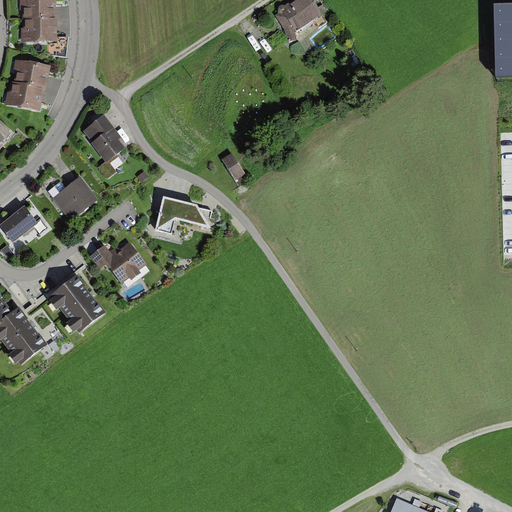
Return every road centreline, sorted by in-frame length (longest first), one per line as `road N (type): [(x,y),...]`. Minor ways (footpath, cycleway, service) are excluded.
road 1 (unclassified): [(82,84),(111,94),(154,157),(239,214),(419,462),(502,511)]
road 2 (track): [(337,511),(457,441),(511,424)]
road 3 (track): [(117,99),(267,0)]
road 4 (residential): [(0,267),(24,275),(50,267),(129,204)]
road 5 (residential): [(82,84),(57,140),(0,197)]
